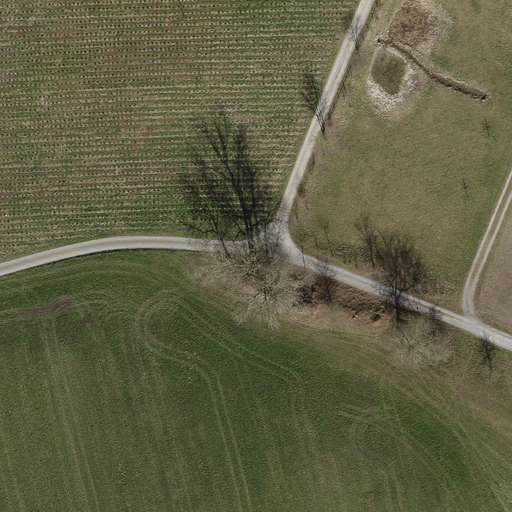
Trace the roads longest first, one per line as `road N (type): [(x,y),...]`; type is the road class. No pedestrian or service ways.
road 1 (track): [(0,270),(116,243),(272,249)]
road 2 (track): [(369,0),(272,249)]
road 3 (track): [(272,249),(511,339)]
road 4 (track): [(511,197),(464,319)]
